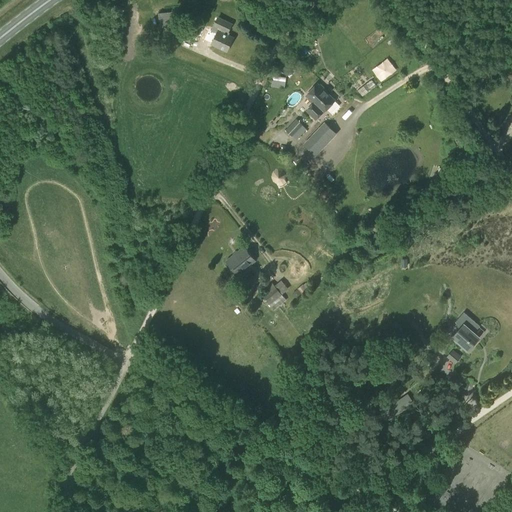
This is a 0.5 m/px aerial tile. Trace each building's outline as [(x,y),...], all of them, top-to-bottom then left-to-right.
[(160,28),(184,26),(183,11),(158,13),(160,28)] [(233,23),(218,16),(211,30),(217,33),(211,45),(227,53),(234,38),(228,35),(229,33),(233,23)] [(294,68),(287,62),(280,70),(287,76),(294,68)] [(305,95),(314,103),(306,111),(315,120),(323,112),(335,100),(317,83),(305,95)] [(296,119),(286,130),(292,136),(303,125),(296,119)] [(316,156),(337,134),(325,122),(303,144),(316,156)] [(237,275),(255,261),(244,247),(226,261),(237,275)] [(274,310),(286,300),(272,282),(266,287),(268,290),(261,295),(274,310)] [(467,353),(480,338),(474,333),(480,326),(464,312),(456,322),(457,323),(455,325),(459,329),(451,339),(467,353)] [(455,363),(460,357),(453,350),(448,357),(455,363)] [(387,421),(414,403),(408,395),(382,413),(387,421)]
